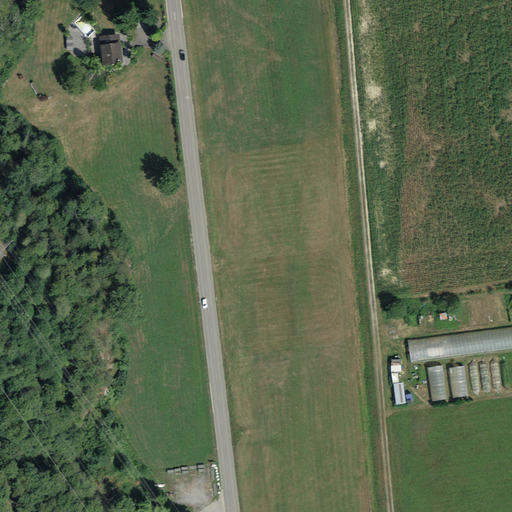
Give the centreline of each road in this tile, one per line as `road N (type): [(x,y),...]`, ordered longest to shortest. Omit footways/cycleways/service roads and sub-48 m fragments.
road 1 (secondary): [(231,511),(172,0)]
road 2 (track): [(390,511),(346,0)]
